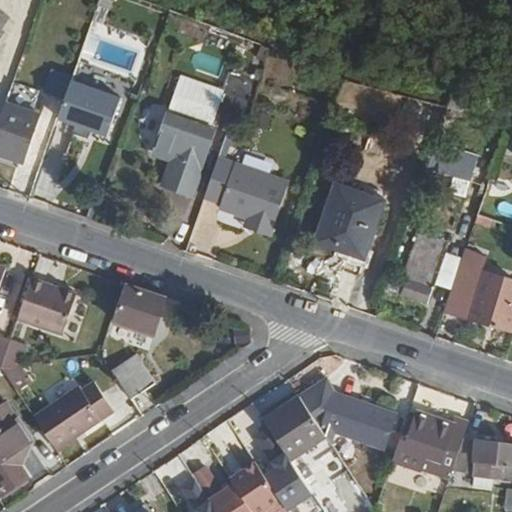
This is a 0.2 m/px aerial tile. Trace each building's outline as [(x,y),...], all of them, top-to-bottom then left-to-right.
[(211,130),(220,105),(234,111),(233,115),(239,117),(255,120),(262,83),(230,72),(222,93),(180,78),(153,155),(171,162),(163,189),(193,199),(216,132),(211,130)] [(72,83),(59,121),(108,138),(122,100),(72,83)] [(0,155),(30,167),(46,119),(6,105),(0,121),(0,155)] [(465,198),(476,155),(456,150),(445,193),(465,198)] [(269,242),(292,188),(222,160),(206,200),(222,206),(220,211),(255,226),(252,235),(269,242)] [(365,263),(386,202),(335,184),(313,245),(365,263)] [(425,305),(436,273),(429,271),(437,249),(414,241),(399,282),(405,284),(401,297),(425,305)] [(511,295),(511,294),(511,281),(484,272),(488,257),(465,249),(444,311),(511,333),(511,295)] [(59,338),(74,295),(29,279),(14,321),(59,338)] [(152,335),(164,300),(127,287),(114,322),(152,335)] [(0,368),(15,367),(23,344),(8,339),(0,362),(0,368)] [(153,388),(135,359),(111,374),(130,403),(153,388)] [(25,384),(15,367),(0,368),(0,372),(13,392),(25,384)] [(392,416),(331,393),(323,380),(297,397),(318,428),(380,450),(392,416)] [(111,413),(91,384),(80,391),(76,387),(30,418),(52,451),(111,413)] [(318,428),(297,397),(262,420),(269,429),(289,459),(323,435),(318,428)] [(0,464),(29,444),(5,406),(0,409),(0,495),(14,487),(0,464)] [(454,467),(461,444),(468,424),(453,419),(451,426),(415,413),(408,433),(402,431),(392,460),(435,475),(439,463),(454,467)] [(289,459),(269,429),(256,439),(276,467),(265,476),(280,498),(289,510),(312,493),(289,459)] [(511,482),(511,447),(461,444),(454,467),(451,478),(511,482)] [(265,476),(256,462),(231,479),(233,483),(253,511),(260,511),(280,498),(265,476)] [(253,511),(233,483),(222,491),(204,466),(192,475),(194,479),(217,511),(253,511)] [(352,469),(332,476),(338,492),(324,497),(329,511),(359,511),(367,509),(352,469)] [(217,511),(194,479),(182,488),(198,511),(217,511)]
